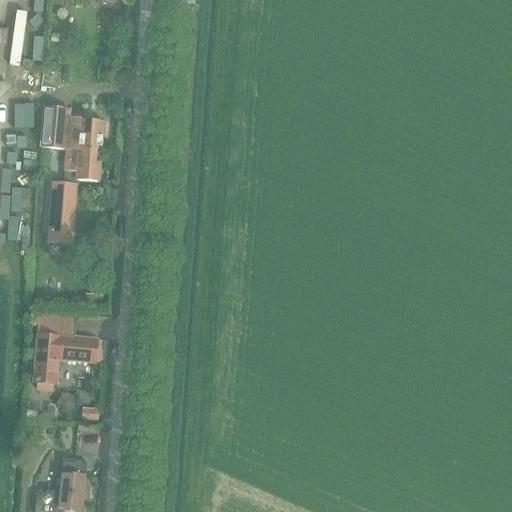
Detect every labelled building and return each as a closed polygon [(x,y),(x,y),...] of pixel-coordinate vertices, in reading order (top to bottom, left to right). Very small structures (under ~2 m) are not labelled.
[(62,43),(63,17),(52,16),(51,43),(62,43)] [(40,148),(65,150),(100,152),(103,122),(68,119),(69,110),(44,109),(40,148)] [(64,172),(63,185),(77,186),(77,182),(98,183),(100,152),(65,150),(64,172)] [(25,172),(37,168),(32,154),(20,158),(25,172)] [(51,184),(49,220),(74,222),(77,186),(63,185),(51,184)] [(86,295),(84,309),(101,311),(103,298),(86,295)] [(75,316),(55,315),(31,313),(30,325),(38,326),(33,384),(37,385),(37,390),(52,391),(52,385),(55,385),(58,360),(101,363),(103,342),(74,339),(75,316)] [(29,426),(28,443),(44,444),(45,427),(29,426)] [(35,506),(34,511),(80,511),(86,462),(62,461),(59,492),(47,491),(36,500),(35,506)] [(103,511),(106,481),(85,479),(81,511),(103,511)]
